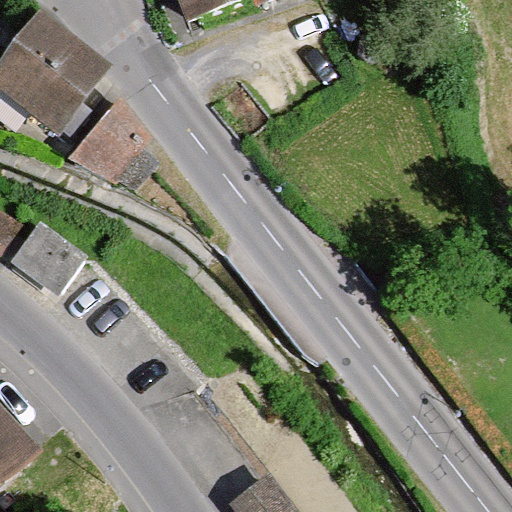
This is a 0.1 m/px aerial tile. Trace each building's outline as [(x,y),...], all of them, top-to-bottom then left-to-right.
[(176,0),(188,32),(278,0),(176,0)] [(0,103),(52,141),(99,76),(30,27),(0,69),(0,103)] [(150,137),(115,97),(63,159),(135,194),(159,163),(142,148),(150,137)] [(0,256),(20,225),(0,212),(0,256)] [(83,259),(34,225),(9,260),(58,294),(83,259)] [(0,485),(31,457),(0,423),(0,485)] [(285,511),(267,487),(233,511),(285,511)]
